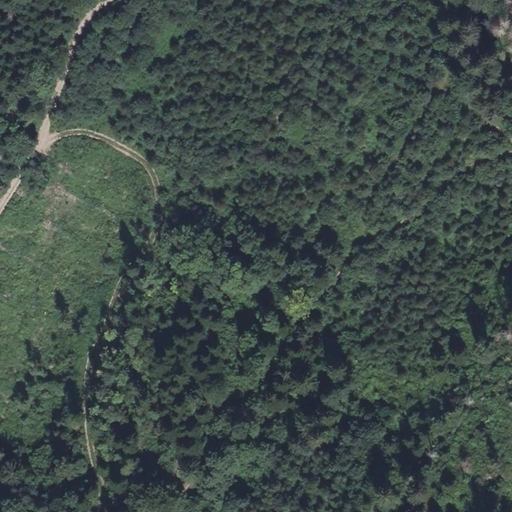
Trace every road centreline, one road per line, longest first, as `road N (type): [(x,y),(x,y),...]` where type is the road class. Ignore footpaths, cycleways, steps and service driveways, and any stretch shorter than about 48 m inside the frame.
road 1 (track): [(0,162),(80,26),(104,0)]
road 2 (track): [(432,0),(441,49),(465,100),(511,140)]
